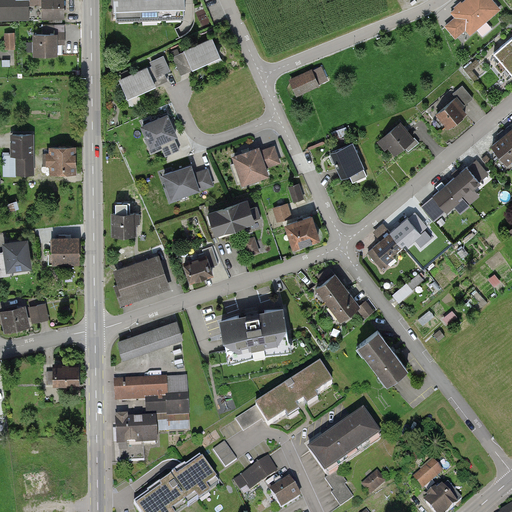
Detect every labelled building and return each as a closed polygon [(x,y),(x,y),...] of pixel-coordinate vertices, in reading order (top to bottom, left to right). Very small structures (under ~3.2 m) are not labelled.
[(0,0),(0,19),(31,19),(31,5),(46,5),(47,17),(68,17),(67,0),(0,0)] [(189,0),(116,0),(116,20),(190,19),(189,0)] [(499,7),(493,0),(465,0),(453,11),(456,15),(447,24),(456,35),(466,27),(470,32),(499,7)] [(16,31),(6,32),(7,49),(17,48),(16,31)] [(61,33),(36,33),(36,55),(62,54),(61,33)] [(511,37),(495,52),(511,72),(511,37)] [(216,38),(174,58),(182,75),(225,56),(216,38)] [(476,57),(464,68),(477,81),(489,70),(476,57)] [(161,62),(123,80),(131,97),(169,79),(161,62)] [(322,64),(289,77),(296,95),(329,82),(322,64)] [(457,98),(440,112),(452,126),(469,111),(465,106),(474,98),(463,85),(453,94),(457,98)] [(177,132),(168,111),(141,123),(154,151),(162,147),(165,154),(179,148),(173,134),(177,132)] [(403,122),(380,141),(395,159),(418,139),(403,122)] [(511,129),(510,127),(493,141),(510,161),(511,159),(511,129)] [(36,132),(12,132),(12,152),(4,152),(4,177),(19,176),(18,172),(37,171),(36,132)] [(356,142),(334,152),(345,176),(353,172),(357,180),(368,175),(364,167),(367,166),(356,142)] [(80,170),(79,144),(52,145),(53,170),(80,170)] [(261,150),(259,145),(234,154),(243,180),(268,171),(266,166),(280,161),(274,145),(261,150)] [(471,161),(452,177),(466,193),(485,177),(471,161)] [(212,183),(207,169),(194,174),(190,162),(162,171),(171,197),(212,183)] [(452,177),(433,193),(447,209),(466,193),(452,177)] [(296,200),(306,196),(300,181),(290,185),(296,200)] [(252,199),(209,213),(217,236),(260,221),(252,199)] [(289,202),(274,207),(278,220),(293,215),(289,202)] [(140,211),(117,211),(117,232),(140,232),(140,211)] [(315,214),(287,224),(294,245),(323,236),(315,214)] [(408,215),(389,231),(403,248),(422,232),(408,215)] [(389,231),(370,246),(384,263),(403,248),(389,231)] [(83,235),(54,235),(54,263),(83,262),(83,235)] [(31,237),(8,241),(9,251),(0,252),(0,277),(30,272),(29,267),(36,266),(31,237)] [(162,256),(118,271),(122,283),(116,285),(122,304),(173,287),(162,256)] [(210,256),(188,263),(195,283),(217,276),(210,256)] [(337,272),(318,287),(342,319),(361,304),(337,272)] [(393,290),(398,298),(429,281),(424,272),(393,290)] [(367,316),(377,309),(369,298),(359,306),(367,316)] [(29,303),(3,310),(8,330),(50,320),(46,304),(30,307),(29,303)] [(291,310),(222,322),(229,366),(299,354),(291,310)] [(180,320),(120,340),(126,359),(186,339),(180,320)] [(381,329),(359,345),(388,383),(409,367),(381,329)] [(54,385),(54,360),(47,360),(46,384),(54,385)] [(337,383),(322,361),(236,420),(245,434),(265,420),(271,428),(289,416),(292,420),(305,411),(302,407),(306,404),(309,408),(322,399),(320,395),(337,383)] [(81,364),(55,364),(55,382),(82,382),(81,364)] [(190,412),(189,377),(117,380),(118,400),(149,398),(149,413),(190,412)] [(368,412),(310,451),(327,476),(385,437),(368,412)] [(161,444),(160,417),(118,419),(120,463),(148,462),(147,445),(161,444)] [(226,442),(213,450),(225,467),(237,459),(226,442)] [(139,511),(180,511),(220,484),(200,455),(133,503),(139,511)] [(280,472),(270,457),(239,478),(249,493),(280,472)] [(444,471),(435,461),(415,478),(424,488),(444,471)] [(52,464),(23,466),(25,500),(55,498),(52,464)] [(339,468),(327,476),(345,504),(357,496),(339,468)] [(379,470),(362,484),(371,495),(388,481),(379,470)] [(294,477),(271,493),(282,511),(306,495),(294,477)] [(448,485),(426,505),(432,511),(450,511),(462,502),(448,485)]
